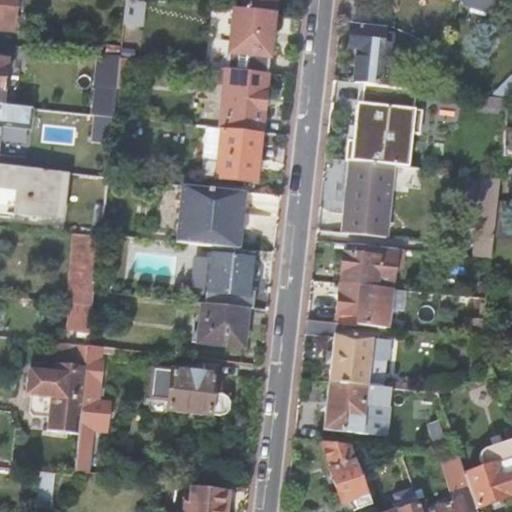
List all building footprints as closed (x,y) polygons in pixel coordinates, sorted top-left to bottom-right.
[(0,0),(0,31),(12,33),(15,0),(0,0)] [(113,0),(109,42),(119,43),(123,0),(113,0)] [(242,0),(242,11),(272,15),(273,0),(242,0)] [(365,4),(343,0),(340,21),(362,24),(365,4)] [(391,1),(388,25),(434,46),(444,17),(391,1)] [(224,70),(265,74),(272,15),(242,11),(232,10),(227,53),(217,52),(215,69),(224,70)] [(365,84),(386,87),(388,58),(379,57),(382,30),(349,26),(346,47),(356,48),(353,83),(365,84)] [(89,40),(87,55),(97,56),(118,59),(119,43),(109,42),(89,40)] [(110,118),(112,118),(115,90),(118,59),(97,56),(91,116),(110,118)] [(129,60),(118,59),(115,90),(125,91),(129,60)] [(215,69),(207,68),(206,84),(222,86),(224,70),(215,69)] [(259,134),(265,74),(224,70),(222,86),(217,130),(220,130),(259,134)] [(365,84),(362,104),(413,109),(415,92),(365,84)] [(115,90),(112,118),(120,119),(122,119),(125,91),(115,90)] [(506,100),(483,97),(482,106),(505,109),(506,100)] [(362,104),(357,103),(351,161),(409,167),(415,110),(413,109),(362,104)] [(1,106),(0,106),(0,126),(29,129),(31,110),(1,106)] [(91,116),(81,115),(78,142),(107,145),(110,118),(91,116)] [(253,183),(259,134),(220,130),(214,179),(253,183)] [(511,131),(503,130),(500,157),(511,157),(511,131)] [(386,229),(391,168),(347,164),(342,224),(386,229)] [(29,170),(0,166),(0,207),(6,208),(7,203),(15,204),(14,214),(61,220),(66,175),(29,170)] [(479,189),(480,180),(467,178),(465,187),(479,189)] [(479,189),(471,258),(489,260),(490,244),(492,227),(494,208),(497,180),(481,178),(480,180),(479,189)] [(242,251),(249,194),(180,186),(173,243),(242,251)] [(511,209),(494,208),(492,227),(511,229),(511,209)] [(93,292),(99,237),(74,234),(67,304),(70,305),(92,308),(93,292)] [(343,285),(373,288),(389,289),(391,290),(393,275),(400,269),(402,250),(372,247),(345,245),(344,254),(341,253),(339,272),(341,273),(340,284),(343,285)] [(209,254),(204,294),(206,294),(205,304),(253,310),(255,293),(251,292),(255,259),(209,254)] [(367,326),(369,327),(381,328),(385,328),(389,289),(373,288),(343,285),(342,294),(339,294),(336,323),(367,326)] [(205,304),(201,304),(197,343),(243,348),(247,309),(227,307),(205,304)] [(92,308),(70,305),(67,331),(89,334),(92,308)] [(478,320),(465,318),(462,336),(480,339),(483,321),(478,320)] [(327,382),(366,386),(371,341),(374,341),(380,333),(381,328),(369,327),(367,326),(366,338),(333,335),(335,323),(333,323),(327,322),(306,320),(304,336),(332,338),(327,382)] [(87,346),(55,343),(52,371),(51,376),(47,376),(42,370),(32,369),(26,374),(25,390),(29,396),(28,412),(31,416),(47,417),(45,431),(78,434),(87,346)] [(101,348),(87,346),(78,434),(77,441),(91,442),(92,430),(106,432),(109,404),(97,403),(102,363),(98,363),(101,348)] [(152,369),(148,409),(209,415),(218,416),(225,415),(228,410),(229,402),(227,398),(220,394),(211,393),(213,375),(152,369)] [(373,397),(374,387),(366,386),(327,382),(322,430),(344,433),(361,434),(363,416),(369,417),(370,410),(372,411),(373,397)] [(416,391),(405,390),(386,388),(385,388),(383,401),(427,407),(424,433),(450,434),(447,427),(444,417),(436,393),(416,391)] [(465,478),(475,508),(511,495),(511,438),(485,448),(483,449),(482,451),(481,452),(480,454),(480,456),(479,458),(480,461),(482,468),(463,474),(465,478)] [(323,511),(348,511),(354,510),(369,505),(365,495),(353,460),(348,445),(320,442),(329,469),(328,469),(338,500),(321,505),(323,511)] [(463,474),(457,456),(441,454),(451,483),(465,478),(463,474)] [(184,497),(182,511),(224,511),(227,492),(227,491),(190,487),(189,497),(184,497)] [(418,511),(418,509),(411,490),(392,496),(397,511),(394,511),(418,511)] [(424,507),(418,509),(418,511),(459,511),(455,501),(426,511),(424,507)]
